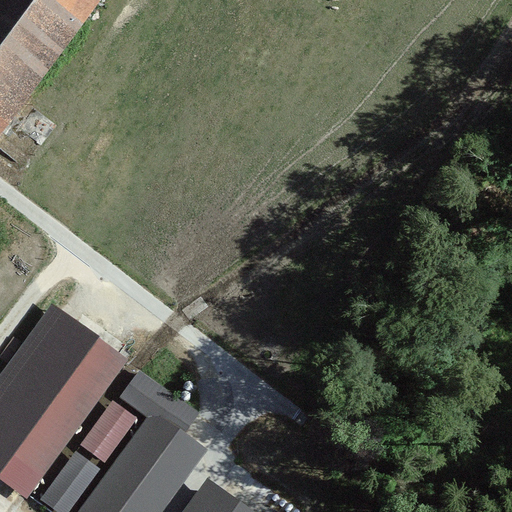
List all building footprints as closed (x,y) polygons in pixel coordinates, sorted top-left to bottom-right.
[(0,0),(0,136),(102,0),(0,0)] [(0,476),(0,477),(26,497),(125,362),(99,343),(0,476)] [(122,398),(150,418),(180,440),(198,415),(139,373),(122,398)] [(73,438),(80,443),(108,403),(102,398),(73,438)] [(134,421),(113,405),(83,445),(105,461),(134,421)] [(180,440),(150,418),(81,511),(156,511),(199,453),(180,440)] [(77,455),(43,501),(58,511),(65,511),(97,470),(77,455)] [(245,511),(207,484),(187,511),(245,511)]
